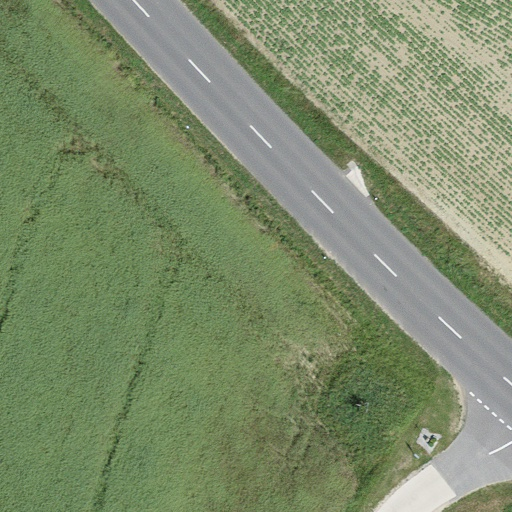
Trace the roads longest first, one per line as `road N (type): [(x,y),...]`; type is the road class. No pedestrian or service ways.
road 1 (tertiary): [(511,380),(348,228),(132,0)]
road 2 (unclassified): [(405,511),(427,487),(511,444)]
